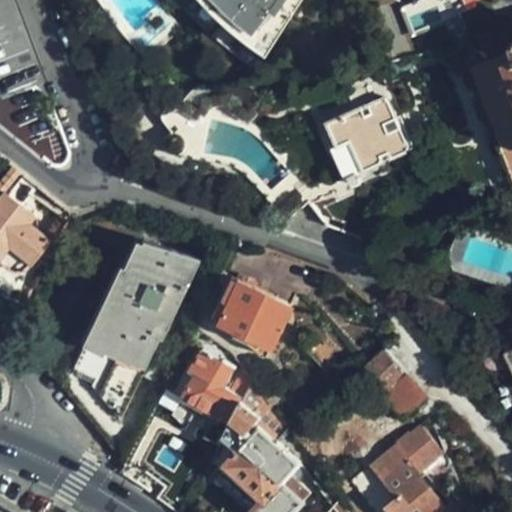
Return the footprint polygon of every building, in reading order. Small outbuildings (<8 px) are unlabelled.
[(182,0),(184,2),(186,4),(188,7),(191,10),(193,12),(196,14),(198,16),(200,19),(202,21),(204,23),(207,25),(209,27),(212,29),(214,31),(217,33),(219,35),(221,37),(224,38),(226,40),(229,43),(231,44),(234,46),(237,48),(239,50),(242,51),(244,53),(247,54),(250,56),(295,0),(182,0)] [(0,85),(3,92),(28,82),(0,9),(0,85)] [(503,153),(511,149),(511,115),(488,55),(477,59),(468,64),(503,153)] [(255,82),(252,79),(230,80),(199,87),(185,94),(167,112),(197,123),(205,110),(227,106),(235,108),(240,115),(267,124),(269,122),(264,105),(268,100),(267,98),(266,96),(265,95),(264,93),(264,91),(262,90),(261,89),(260,87),(259,85),(257,84),(256,83),(255,82)] [(331,122),(340,146),(352,140),(363,165),(364,166),(409,147),(388,96),(331,122)] [(273,117),(268,100),(264,105),(269,122),(273,117)] [(352,140),(340,146),(352,173),(360,170),(359,167),(363,165),(352,140)] [(511,176),(511,149),(503,153),(511,176)] [(21,170),(13,163),(0,179),(0,192),(4,188),(6,189),(21,170)] [(314,199),(287,168),(267,187),(294,217),(314,199)] [(360,170),(352,173),(348,176),(351,182),(363,177),(360,170)] [(8,191),(16,197),(31,177),(24,172),(8,191)] [(35,252),(46,261),(71,211),(63,204),(44,230),(30,218),(35,212),(16,197),(8,191),(6,189),(4,188),(0,192),(0,254),(7,260),(10,263),(14,265),(19,265),(23,264),(26,262),(30,259),(35,252)] [(364,236),(373,209),(355,203),(347,230),(364,236)] [(61,384),(125,460),(151,411),(129,399),(197,257),(134,235),(61,384)] [(271,343),(290,303),(250,285),(252,279),(238,273),(235,278),(229,275),(212,317),(271,343)] [(0,328),(3,332),(19,300),(0,290),(0,328)] [(511,402),(511,408),(502,414),(511,425),(511,331),(507,330),(506,332),(506,334),(508,340),(504,342),(511,359),(511,398),(510,400),(511,402)] [(410,372),(387,346),(365,367),(388,391),(410,372)] [(206,431),(221,439),(225,431),(254,377),(244,364),(232,388),(227,385),(237,364),(224,358),(224,359),(202,348),(192,367),(198,370),(184,395),(197,403),(190,416),(209,426),(206,431)] [(429,394),(410,372),(388,391),(408,413),(429,394)] [(254,377),(225,431),(241,446),(228,461),(233,466),(225,475),(261,508),(257,511),(292,511),(310,493),(290,474),(301,460),(279,439),(291,424),(254,377)] [(459,511),(426,474),(435,466),(447,455),(420,426),(358,481),(385,511),(459,511)] [(475,511),(435,466),(426,474),(459,511),(475,511)] [(157,493),(173,504),(186,478),(171,469),(157,493)]
